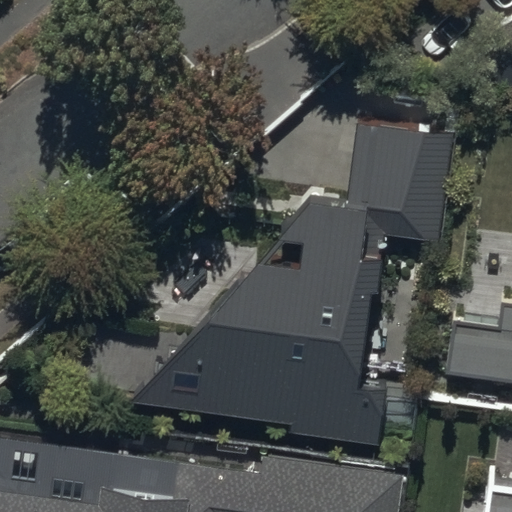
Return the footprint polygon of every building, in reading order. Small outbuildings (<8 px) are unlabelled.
[(511,5),(495,21),(511,40),(511,5)] [(313,178),(125,391),(380,426),(387,375),(358,371),(378,228),(436,237),(452,123),(357,110),(347,183),(313,178)] [(511,365),(511,286),(505,286),(502,310),(463,305),(456,358),(511,365)] [(399,511),(404,473),(0,416),(0,511),(399,511)] [(511,511),(511,464),(487,461),(479,511),(511,511)]
